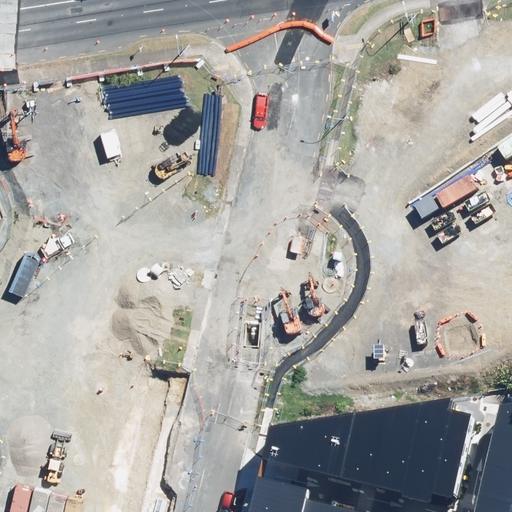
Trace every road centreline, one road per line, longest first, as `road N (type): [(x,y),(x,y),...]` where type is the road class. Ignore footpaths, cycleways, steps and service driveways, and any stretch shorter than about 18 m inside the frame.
road 1 (residential): [(223,385),(291,297),(411,217),(477,190)]
road 2 (primary): [(0,488),(65,177)]
road 3 (primary): [(137,211),(67,511)]
road 4 (primary): [(334,0),(243,54),(196,103),(169,147)]
road 5 (primary): [(96,115),(174,0)]
road 6 (residential): [(223,385),(193,511)]
